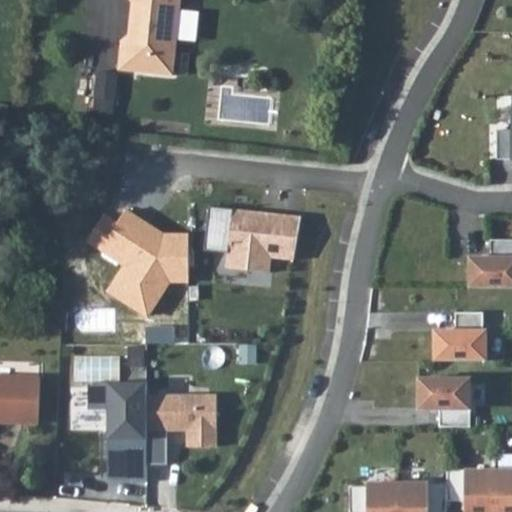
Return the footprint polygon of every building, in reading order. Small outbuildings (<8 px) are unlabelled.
[(135,0),(131,47),(122,47),(120,67),(175,72),(177,49),(172,43),(176,1),(177,0),(135,0)] [(118,112),(122,72),(98,70),(94,110),(118,112)] [(511,97),(510,98),(510,130),(495,130),(495,160),(511,160),(511,97)] [(297,216),(266,212),(266,218),(252,216),(253,209),(206,203),(200,247),(225,250),(224,265),(266,271),(268,256),(291,259),(297,216)] [(187,283),(188,234),(163,234),(126,210),(115,220),(103,213),(86,242),(121,265),(107,292),(147,319),(170,283),(187,283)] [(511,242),(488,242),(488,260),(468,259),(468,289),(511,290),(511,242)] [(480,314),(451,314),(451,331),(432,331),(432,363),(482,363),(482,333),(480,333),(480,314)] [(0,379),(0,423),(32,425),(33,381),(0,379)] [(467,381),(415,381),(415,412),(436,412),(436,429),(466,430),(467,381)] [(142,384),(83,382),(83,409),(102,409),(103,479),(141,485),(141,432),(141,397),(142,384)] [(210,396),(141,397),(141,432),(181,432),(181,448),(210,448),(210,396)] [(492,511),(493,472),(443,472),(443,487),(443,503),(462,503),(462,511),(492,511)] [(511,511),(511,472),(493,472),(492,511),(511,511)] [(394,511),(395,485),(363,485),(363,489),(346,489),(346,511),(394,511)] [(443,487),(395,485),(394,511),(442,511),(443,503),(443,487)]
